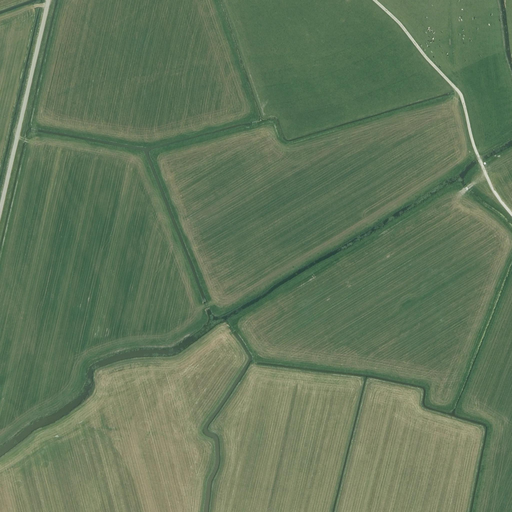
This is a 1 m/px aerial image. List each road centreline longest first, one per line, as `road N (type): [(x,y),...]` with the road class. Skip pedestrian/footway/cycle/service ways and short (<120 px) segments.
road 1 (track): [(374,0),(462,97),(472,144),(511,214)]
road 2 (tertiary): [(0,211),(48,0)]
